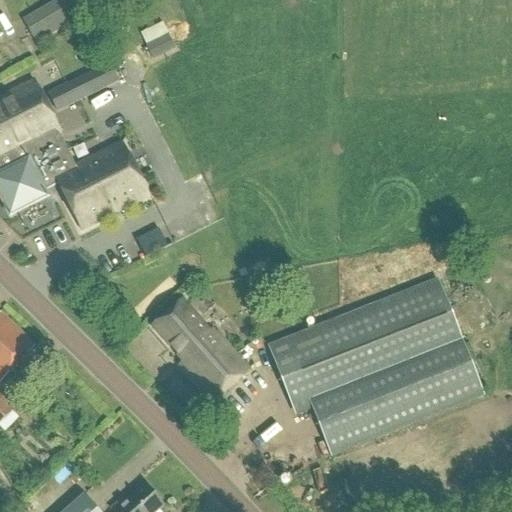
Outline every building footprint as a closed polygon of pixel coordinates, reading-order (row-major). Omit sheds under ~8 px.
[(85,0),(65,0),(27,20),(38,42),(93,15),(85,0)] [(0,40),(4,47),(19,38),(11,26),(0,32),(0,40)] [(119,83),(109,63),(48,94),(58,114),(119,83)] [(0,196),(9,215),(44,197),(42,193),(57,185),(80,232),(148,197),(121,144),(74,167),(64,145),(63,146),(57,134),(59,133),(33,82),(1,98),(4,104),(0,105),(0,196)] [(52,249),(63,243),(55,230),(45,236),(52,249)] [(484,398),(437,281),(268,348),(296,418),(313,411),(331,459),(484,398)] [(213,309),(200,295),(191,303),(204,318),(213,309)] [(212,338),(181,301),(151,327),(183,364),(179,367),(211,405),(249,372),(216,334),(212,338)] [(0,384),(34,348),(0,315),(0,384)] [(0,426),(13,413),(0,399),(0,426)] [(157,511),(163,508),(144,486),(125,503),(122,500),(110,511),(157,511)] [(97,511),(84,496),(65,511),(97,511)]
